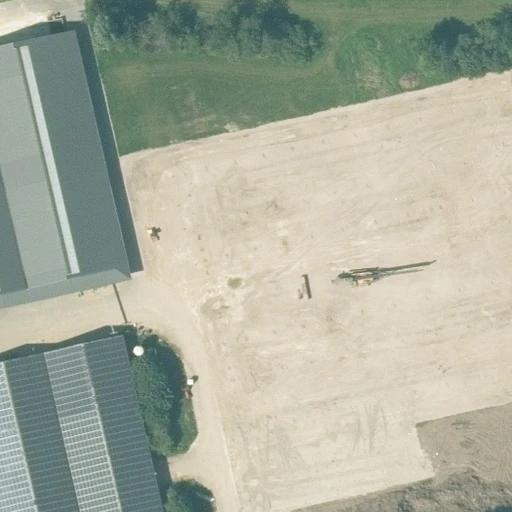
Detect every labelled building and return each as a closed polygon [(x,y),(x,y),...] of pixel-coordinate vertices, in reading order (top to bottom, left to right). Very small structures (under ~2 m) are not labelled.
[(68,34),(0,49),(0,302),(124,274),(68,34)] [(511,102),(183,177),(241,428),(511,365),(511,102)] [(0,511),(161,511),(122,338),(0,366),(0,511)] [(371,442),(280,462),(289,505),(381,486),(371,442)] [(511,511),(511,480),(373,511),(511,511)]
